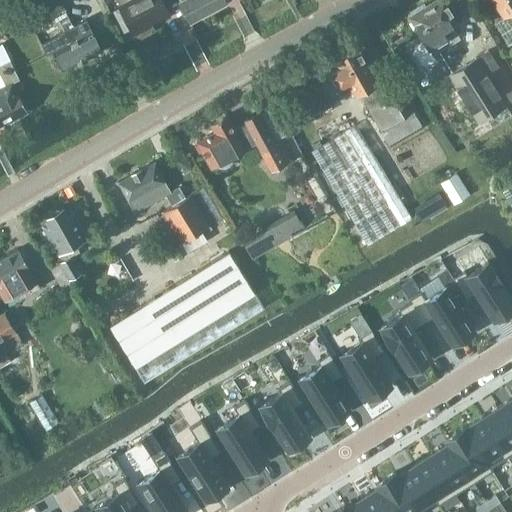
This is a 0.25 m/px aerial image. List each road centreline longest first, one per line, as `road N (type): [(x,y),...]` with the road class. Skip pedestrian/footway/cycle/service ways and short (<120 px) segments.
road 1 (unclassified): [(0,206),(361,0)]
road 2 (residential): [(251,511),(511,349)]
